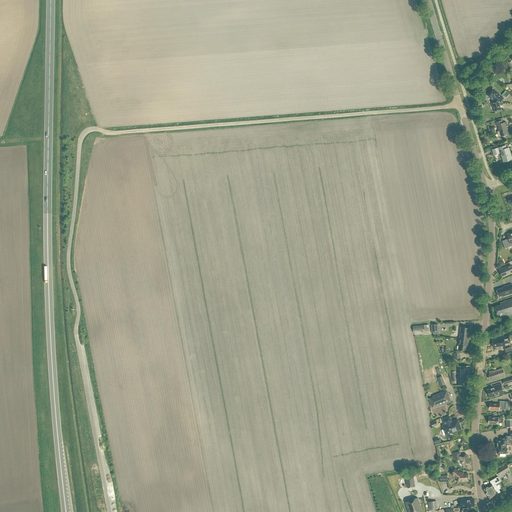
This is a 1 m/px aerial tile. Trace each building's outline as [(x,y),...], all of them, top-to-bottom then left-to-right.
[(504,98),(493,88),(488,94),(494,99),(492,102),(495,112),(502,110),(499,103),(504,98)] [(507,99),(511,94),(507,91),(503,95),(507,99)] [(499,135),(501,136),(505,135),(507,135),(507,134),(509,134),(505,122),(503,123),(502,120),(495,122),(496,125),(498,125),(499,131),(498,131),(498,133),(499,135)] [(501,153),(504,163),(511,160),(511,158),(509,148),(506,148),(506,145),(493,149),(494,155),(501,153)] [(505,248),(511,245),(511,232),(507,234),(509,240),(507,240),(507,239),(506,239),(503,241),(502,240),(502,241),(505,248)] [(511,272),(511,267),(511,265),(499,270),(502,277),(511,272)] [(511,285),(511,283),(503,286),(503,287),(496,289),(498,296),(502,295),(503,296),(511,292),(511,285)] [(501,304),(495,306),(498,316),(500,315),(501,317),(511,313),(511,298),(504,301),(504,302),(500,303),(501,304)] [(459,338),(468,339),(470,328),(461,327),(459,338)] [(509,336),(498,338),(492,339),(492,340),(491,340),(493,347),(495,347),(495,350),(503,348),(503,347),(505,346),(505,344),(506,343),(510,343),(509,336)] [(458,349),(467,350),(468,339),(459,338),(458,349)] [(458,366),(458,385),(468,385),(468,382),(471,382),(470,366),(458,366)] [(488,372),(489,374),(488,375),(489,379),(491,379),(491,380),(505,376),(503,368),(493,371),(493,370),(488,372)] [(501,384),(495,386),(496,387),(487,390),(489,398),(499,395),(504,394),(501,384)] [(447,391),(433,396),(434,398),(429,399),(432,407),(436,405),(437,407),(451,401),(447,391)] [(509,410),(509,402),(506,401),(500,401),(500,404),(494,404),(490,404),(490,409),(494,409),(499,410),(499,409),(505,410),(505,409),(509,410)] [(444,429),(446,429),(448,434),(461,429),(459,422),(456,423),(453,422),(452,422),(450,417),(443,419),(445,425),(443,426),(444,429)] [(496,449),(496,451),(497,452),(498,452),(498,453),(500,453),(500,457),(505,456),(505,453),(507,453),(507,444),(511,444),(511,445),(511,436),(506,436),(507,438),(501,438),(501,440),(497,441),(497,448),(496,449)] [(459,451),(453,453),(456,461),(461,459),(463,466),(470,463),(466,454),(460,456),(460,455),(461,454),(461,455),(459,451)] [(497,470),(501,476),(506,473),(506,472),(510,470),(507,465),(497,470)] [(457,478),(457,481),(468,481),(468,474),(463,474),(463,473),(460,473),(455,469),(451,474),(457,478)] [(406,479),(407,488),(415,486),(414,477),(406,479)] [(496,484),(501,481),(498,477),(490,481),(492,484),(484,489),(490,499),(498,494),(500,492),(496,484)] [(405,503),(408,511),(418,511),(422,511),(418,499),(405,503)] [(460,500),(460,507),(470,507),(474,507),(473,499),(460,500)] [(437,508),(436,501),(428,502),(429,509),(437,508)]
